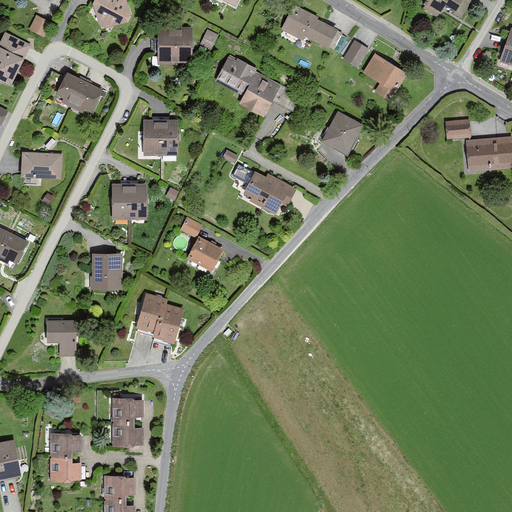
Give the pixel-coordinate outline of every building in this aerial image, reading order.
[(125,0),(92,0),(102,32),(133,22),(125,0)] [(237,12),(243,0),(225,0),(223,4),(237,12)] [(461,0),(426,0),(422,7),(437,16),(444,4),(455,10),(461,0)] [(315,13),(294,2),(280,29),(304,41),(306,37),(329,49),(339,30),(313,17),(315,13)] [(35,14),(30,29),(41,33),(46,18),(35,14)] [(511,27),(499,61),(511,65),(511,27)] [(201,43),(213,48),(219,33),(207,28),(201,43)] [(192,31),(159,32),(160,68),(193,67),(192,31)] [(31,45),(5,32),(0,43),(0,82),(9,88),(31,45)] [(369,48),(354,39),(342,58),(358,67),(369,48)] [(408,73),(375,53),(364,72),(380,82),(375,90),(392,100),(408,73)] [(256,69),(228,54),(215,81),(243,96),(238,104),(264,117),(280,86),(254,72),(256,69)] [(57,98),(93,114),(104,91),(68,74),(57,98)] [(0,105),(0,123),(1,124),(8,110),(0,105)] [(347,155),(363,124),(337,110),(320,141),(347,155)] [(145,154),(178,153),(177,119),(143,120),(145,154)] [(470,119),(445,120),(447,137),(471,136),(470,119)] [(511,166),(511,150),(511,135),(466,139),(469,171),(511,166)] [(62,157),(24,155),(22,180),(61,182),(62,157)] [(265,177),(255,171),(243,194),(249,197),(247,200),(276,215),(282,204),(286,206),(295,188),(267,174),(265,177)] [(112,218),(145,218),(145,185),(112,185),(112,218)] [(186,215),(180,228),(196,236),(203,223),(186,215)] [(0,256),(16,265),(28,244),(0,229),(0,256)] [(199,237),(188,257),(213,271),(224,251),(199,237)] [(122,253),(92,253),(92,287),(121,288),(122,253)] [(152,336),(174,342),(176,337),(184,307),(167,303),(168,298),(146,292),(137,323),(136,327),(154,331),(152,336)] [(76,320),(46,320),(46,341),(59,341),(59,354),(76,354),(76,320)] [(143,398),(113,398),(114,443),(144,443),(143,426),(135,426),(135,416),(143,416),(143,398)] [(81,433),(51,434),(52,479),(81,478),(81,461),(72,461),(72,451),(81,451),(81,433)] [(14,439),(0,441),(0,478),(20,475),(14,439)] [(137,475),(105,474),(104,511),(136,511),(136,504),(126,504),(126,493),(136,494),(137,475)]
